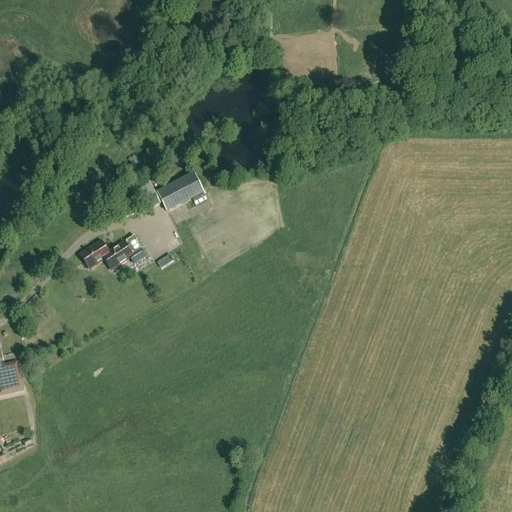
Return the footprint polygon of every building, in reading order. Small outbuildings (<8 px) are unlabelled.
[(129,162),(136,169),(141,163),(134,157),(129,162)] [(203,193),(194,175),(157,193),(166,212),(203,193)] [(159,204),(148,182),(131,190),(142,212),(159,204)] [(124,218),(137,212),(129,196),(117,202),(124,218)] [(107,254),(100,243),(80,256),(89,270),(104,260),(110,271),(129,259),(133,265),(144,258),(135,243),(137,242),(134,237),(125,242),(126,244),(125,245),(123,243),(117,247),(116,245),(115,247),(116,248),(107,254)] [(168,255),(156,263),(161,270),(173,261),(168,255)] [(0,396),(23,392),(16,362),(3,365),(0,348),(0,396)]
